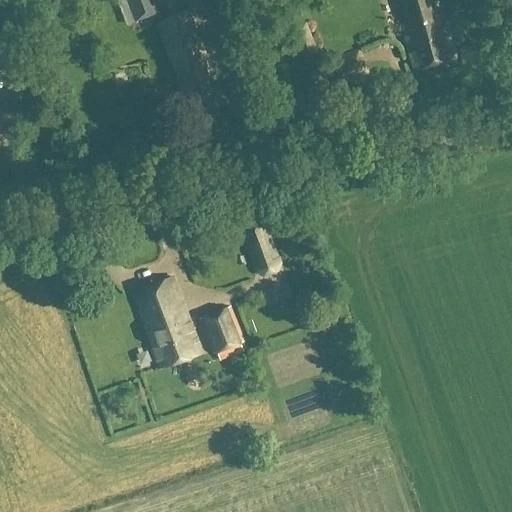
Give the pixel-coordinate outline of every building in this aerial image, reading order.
[(113,0),(123,26),(156,15),(151,0),(113,0)] [(232,0),(198,0),(205,23),(237,16),(232,0)] [(274,0),(277,9),(295,2),(293,0),(274,0)] [(434,0),(393,0),(396,11),(399,10),(404,25),(399,26),(413,72),(454,59),(445,29),(444,29),(434,0)] [(472,0),(474,11),(495,7),(494,0),(472,0)] [(187,12),(156,24),(178,84),(177,85),(189,118),(225,104),(215,78),(212,74),(207,62),(206,63),(187,12)] [(318,55),(305,23),(285,31),(296,62),(318,55)] [(336,87),(367,75),(364,66),(360,68),(357,60),(361,58),(357,49),(326,62),(336,87)] [(0,70),(0,89),(21,83),(16,65),(0,70)] [(32,80),(8,88),(16,113),(40,106),(32,80)] [(235,84),(223,87),(228,102),(240,98),(235,84)] [(256,221),(241,227),(238,235),(253,276),(261,279),(277,273),(279,266),(264,227),(256,221)] [(170,279),(131,292),(144,332),(145,332),(156,370),(197,358),(190,333),(189,333),(170,279)] [(242,342),(228,307),(198,320),(212,355),(215,353),(219,361),(242,352),(239,344),(242,342)]
